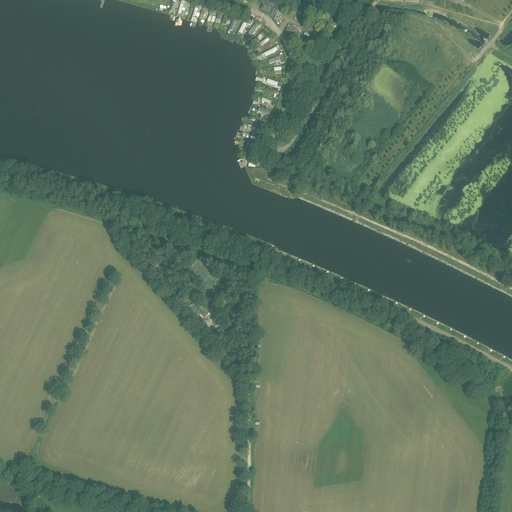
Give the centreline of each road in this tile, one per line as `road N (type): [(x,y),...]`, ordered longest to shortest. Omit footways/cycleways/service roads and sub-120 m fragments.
road 1 (track): [(262,248),(0,164)]
road 2 (track): [(511,293),(354,215)]
road 3 (track): [(363,188),(473,60)]
road 4 (unclassified): [(0,471),(147,511)]
road 5 (track): [(397,308),(262,248)]
road 6 (track): [(247,511),(248,381)]
road 7 (track): [(511,369),(397,308)]
road 8 (track): [(354,215),(275,182),(279,148)]
